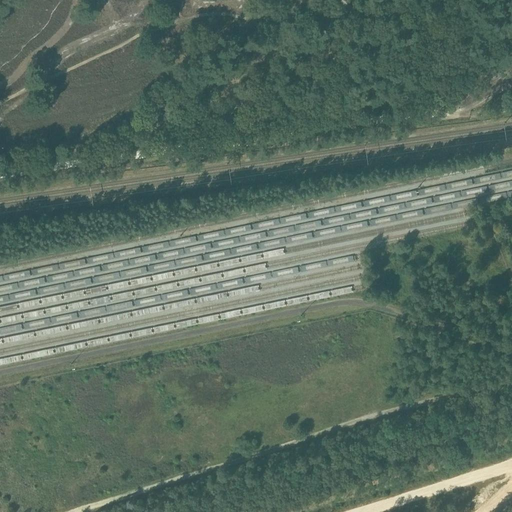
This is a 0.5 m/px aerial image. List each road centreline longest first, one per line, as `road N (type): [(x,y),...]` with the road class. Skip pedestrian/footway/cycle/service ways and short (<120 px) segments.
road 1 (track): [(511,380),(306,430),(81,511)]
road 2 (track): [(0,106),(177,22)]
road 3 (track): [(177,22),(348,17)]
road 4 (track): [(371,511),(511,468)]
road 5 (track): [(348,17),(430,15),(467,0)]
